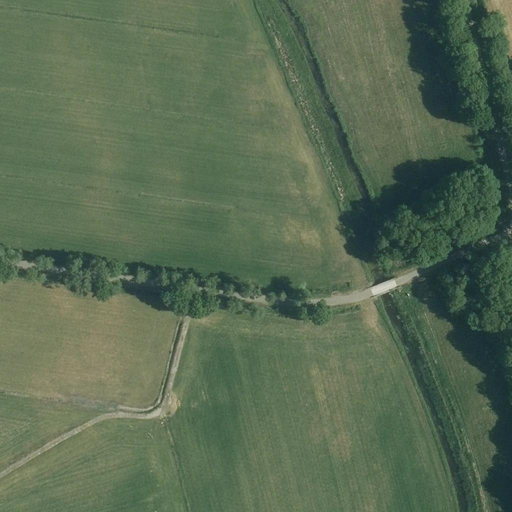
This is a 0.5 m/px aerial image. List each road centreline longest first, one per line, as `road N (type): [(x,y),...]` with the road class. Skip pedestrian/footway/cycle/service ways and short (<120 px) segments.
road 1 (unclassified): [(372,293),(292,303),(0,260)]
road 2 (track): [(0,476),(100,417),(161,409),(194,290)]
road 3 (unclassified): [(511,192),(464,0)]
road 4 (unclassified): [(372,293),(511,230)]
